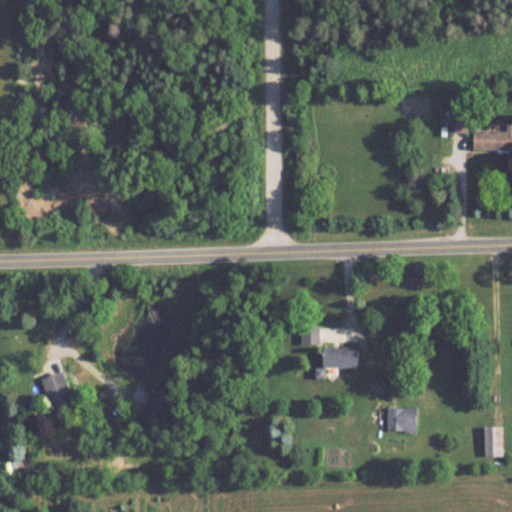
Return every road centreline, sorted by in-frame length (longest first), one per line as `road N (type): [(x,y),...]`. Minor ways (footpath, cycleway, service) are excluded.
road 1 (residential): [(511,247),(0,262)]
road 2 (residential): [(276,255),(286,0)]
